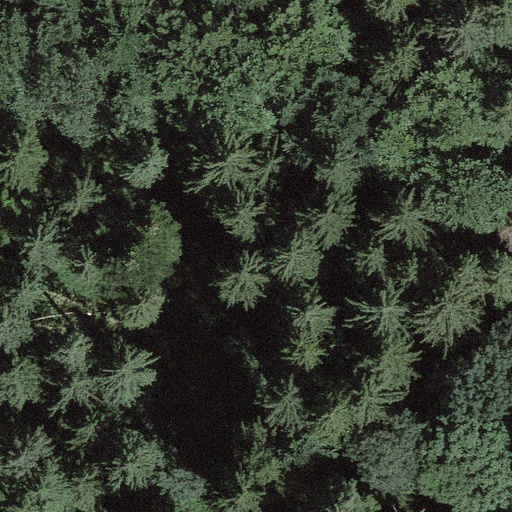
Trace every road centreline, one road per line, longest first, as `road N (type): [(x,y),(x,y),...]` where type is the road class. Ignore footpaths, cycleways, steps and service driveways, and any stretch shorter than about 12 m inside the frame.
road 1 (track): [(511,8),(419,14),(145,147),(0,157)]
road 2 (track): [(511,340),(272,511)]
